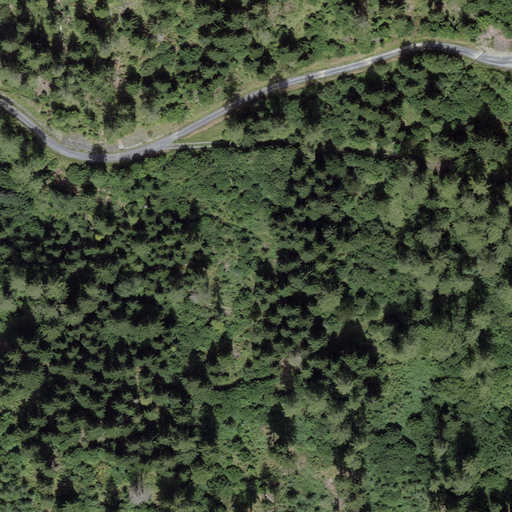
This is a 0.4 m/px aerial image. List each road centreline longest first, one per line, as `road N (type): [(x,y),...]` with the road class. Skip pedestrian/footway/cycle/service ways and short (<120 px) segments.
road 1 (track): [(511,54),(428,44),(267,94),(160,146),(110,159),(59,155),(0,105)]
road 2 (track): [(511,172),(435,152),(176,139)]
